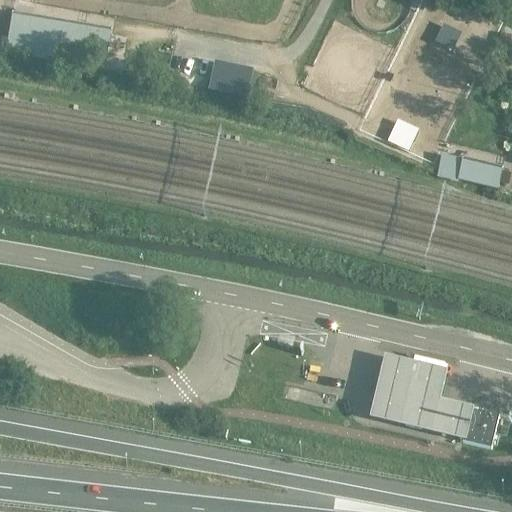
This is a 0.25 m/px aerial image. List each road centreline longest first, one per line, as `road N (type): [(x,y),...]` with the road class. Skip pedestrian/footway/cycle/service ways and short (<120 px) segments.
road 1 (tertiary): [(511,361),(0,253)]
road 2 (motorway): [(409,511),(335,489),(0,428)]
road 3 (motorway): [(232,511),(0,485)]
